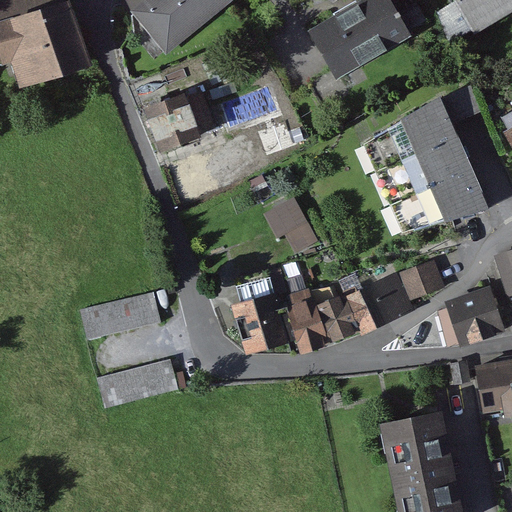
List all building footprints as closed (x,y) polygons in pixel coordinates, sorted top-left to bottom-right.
[(6,0),(12,18),(60,3),(58,0),(6,0)] [(144,0),(141,3),(129,13),(162,52),(224,0),(144,0)] [(408,38),(387,0),(370,0),(316,30),(336,67),(339,74),(340,75),(408,38)] [(511,0),(451,0),(471,33),(511,10),(511,0)] [(88,67),(66,1),(60,3),(12,18),(0,22),(0,65),(9,62),(19,90),(88,67)] [(322,74),(309,81),(324,109),(350,95),(339,74),(336,67),(322,74)] [(466,87),(441,97),(452,123),(464,117),(477,112),(466,87)] [(200,91),(182,98),(196,136),(214,129),(200,91)] [(181,94),(146,106),(153,125),(162,150),(196,138),(196,136),(182,98),(181,94)] [(481,208),(433,98),(364,139),(402,235),(481,208)] [(511,122),(500,129),(511,150),(511,122)] [(290,199),(261,214),(272,236),(282,231),(293,251),(312,241),(290,199)] [(511,251),(493,258),(505,294),(511,291),(511,251)] [(409,300),(444,286),(435,261),(400,274),(409,300)] [(235,304),(266,296),(260,274),(230,282),(232,292),(234,299),(235,304)] [(400,274),(341,296),(354,333),(363,329),(413,310),(409,300),(400,274)] [(161,325),(153,293),(79,313),(87,344),(126,334),(161,325)] [(235,304),(228,306),(234,326),(241,351),(283,340),(277,318),(270,294),(266,296),(235,304)] [(488,294),(435,309),(445,346),(498,331),(496,323),(488,294)] [(310,307),(322,343),(330,342),(354,333),(341,296),(310,307)] [(283,340),(288,354),(315,345),(322,343),(310,307),(277,318),(283,340)] [(180,391),(171,359),(135,369),(98,379),(106,410),(180,391)] [(476,370),(482,410),(511,405),(511,361),(505,363),(476,367),(476,370)] [(464,363),(449,364),(450,385),(466,384),(465,370),(464,363)] [(397,511),(459,511),(457,499),(451,471),(444,439),(439,414),(379,427),(397,511)]
